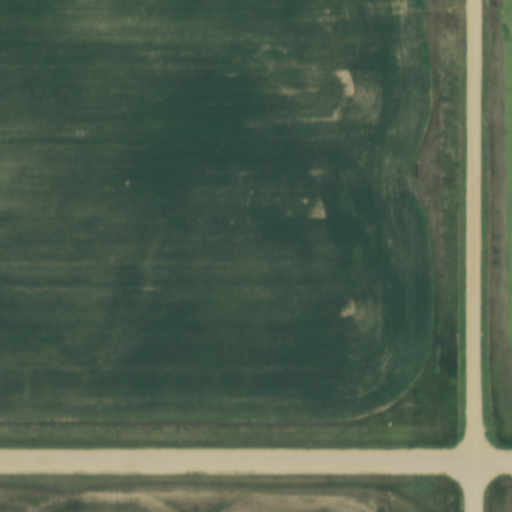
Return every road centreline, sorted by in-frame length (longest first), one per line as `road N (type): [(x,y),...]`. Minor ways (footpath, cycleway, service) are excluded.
road 1 (residential): [(511,465),(0,464)]
road 2 (residential): [(473,465),(473,0)]
